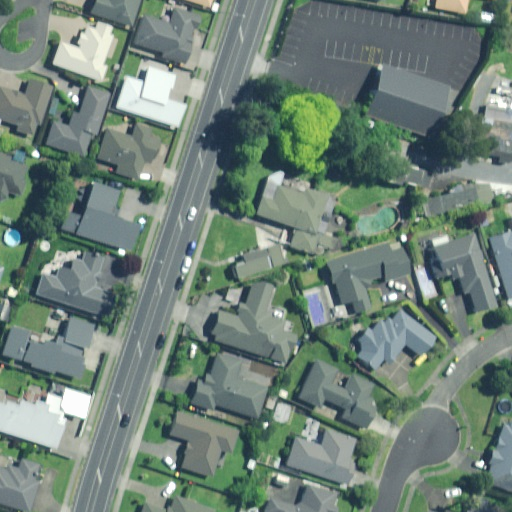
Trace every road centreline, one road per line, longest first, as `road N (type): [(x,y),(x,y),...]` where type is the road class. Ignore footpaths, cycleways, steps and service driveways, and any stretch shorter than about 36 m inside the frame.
road 1 (secondary): [(253,0),(90,511)]
road 2 (residential): [(511,336),(463,370),(441,400),(432,436)]
